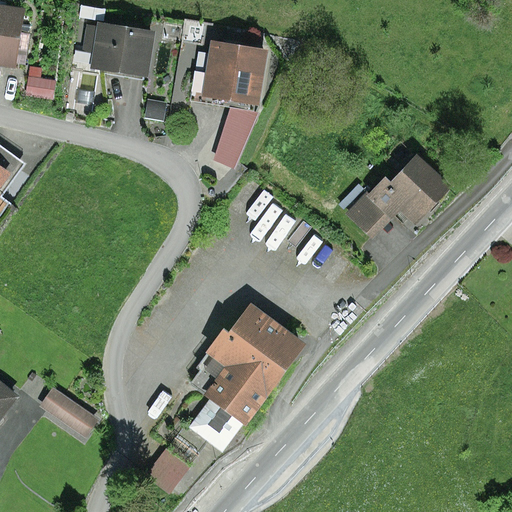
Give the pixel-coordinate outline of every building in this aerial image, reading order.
[(29,10),(0,4),(0,63),(19,67),(29,10)] [(106,9),(81,6),(80,17),(105,20),(106,9)] [(158,31),(99,22),(92,68),(150,77),(158,31)] [(271,51),(214,42),(212,54),(199,52),(191,102),(233,108),(234,102),(262,107),(271,51)] [(57,81),(29,77),(27,95),(54,99),(57,81)] [(168,103),(149,100),(146,118),(165,121),(168,103)] [(260,113),(233,108),(215,161),(235,170),(260,113)] [(0,144),(0,166),(13,175),(23,161),(0,144)] [(388,178),(369,196),(394,220),(401,214),(416,229),(455,190),(419,155),(392,182),(388,178)] [(0,166),(0,210),(1,209),(0,208),(0,192),(13,175),(0,166)] [(374,241),(394,220),(369,196),(367,194),(347,214),(374,241)] [(306,345),(253,305),(233,331),(228,327),(197,368),(201,372),(191,384),(212,400),(191,429),(224,454),(306,345)] [(0,423),(21,399),(0,381),(0,423)] [(108,425),(57,392),(43,412),(94,446),(108,425)] [(166,449),(145,475),(170,494),(191,467),(166,449)]
